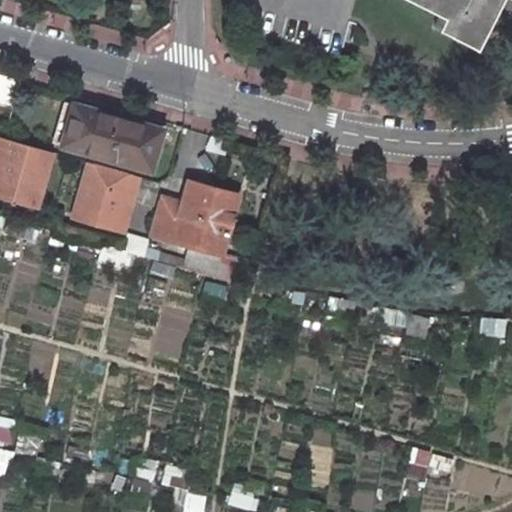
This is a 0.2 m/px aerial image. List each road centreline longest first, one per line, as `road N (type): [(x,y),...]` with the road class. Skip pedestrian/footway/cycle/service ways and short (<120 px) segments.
road 1 (track): [(0,326),(423,446)]
road 2 (track): [(305,115),(252,281),(212,511)]
road 3 (residential): [(511,135),(413,137),(286,112),(193,79)]
road 4 (residential): [(193,79),(0,28)]
